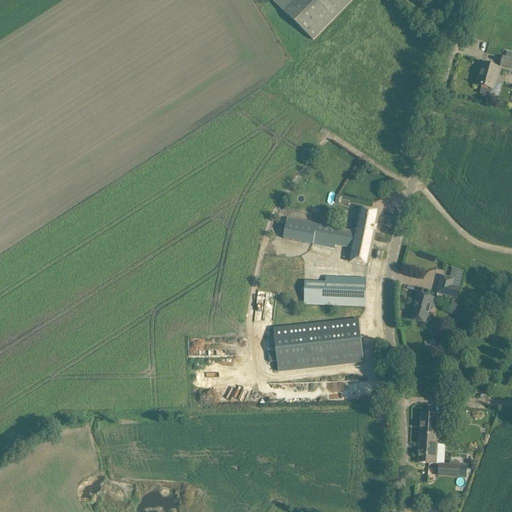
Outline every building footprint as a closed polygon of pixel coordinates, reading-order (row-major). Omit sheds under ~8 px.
[(272,0),(272,1),(313,41),(353,0),(272,0)] [(501,65),(511,68),(511,60),(503,58),(501,65)] [(482,87),(480,94),(490,97),(492,90),(494,91),(500,69),(483,64),(476,86),(482,87)] [(336,202),(349,205),(350,199),(337,196),(336,202)] [(368,266),(379,213),(361,209),(356,231),(351,230),(351,232),(288,219),(284,238),(313,244),(314,242),(349,249),(346,261),(368,266)] [(453,279),(443,276),(438,293),(456,299),(459,289),(451,287),(453,279)] [(365,307),(366,279),(326,278),(326,283),(305,283),(304,304),(365,307)] [(411,320),(426,324),(433,298),(418,294),(411,320)] [(454,315),(457,304),(450,302),(447,313),(454,315)] [(274,329),(278,372),(364,362),(359,320),(274,329)] [(435,354),(424,355),(425,362),(436,361),(435,354)] [(443,418),(462,419),(463,409),(444,408),(443,418)] [(422,415),(420,442),(436,444),(438,416),(422,415)] [(420,442),(419,463),(436,464),(438,444),(436,444),(420,442)] [(438,476),(458,478),(459,466),(439,465),(438,476)] [(157,504),(164,510),(191,482),(184,476),(157,504)] [(426,502),(422,511),(424,511),(444,511),(445,511),(426,502)]
